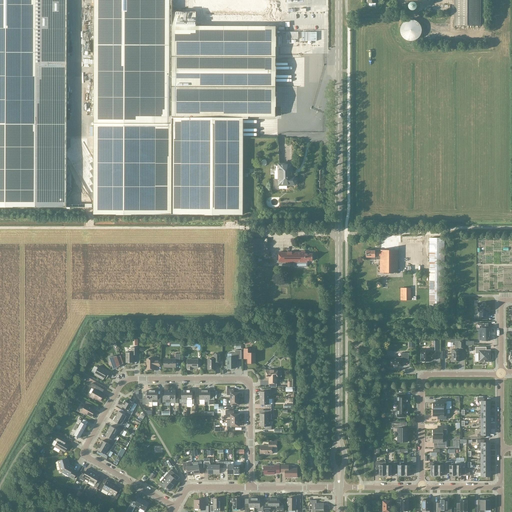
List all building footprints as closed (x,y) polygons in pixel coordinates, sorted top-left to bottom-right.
[(0,0),(0,206),(65,206),(64,0),(0,0)] [(93,0),(94,215),(243,215),(243,117),(275,117),(275,27),(274,27),(274,12),(275,12),(274,0),(93,0)] [(479,0),(454,0),(454,26),(480,26),(479,0)] [(412,1),(411,1),(410,1),(410,2),(409,2),(408,3),(408,4),(407,5),(407,6),(408,6),(408,7),(408,8),(409,9),(410,9),(411,10),(412,10),(413,10),(414,9),(415,9),(415,8),(416,7),(416,6),(416,5),(416,4),(416,3),(415,3),(415,2),(414,2),(413,1),(412,1)] [(402,36),(404,39),(405,40),(408,41),(410,41),(411,41),(412,41),(414,40),(415,40),(417,39),(418,38),(420,36),(421,34),(421,32),(421,30),(421,28),(420,26),(420,24),(418,23),(417,22),(415,21),(413,20),(411,20),(409,20),(407,20),(406,21),(404,22),(402,23),(401,25),(400,27),(400,29),(400,31),(400,33),(401,35),(402,36)] [(310,32),(301,32),(301,41),(310,41),(310,32)] [(276,171),(275,172),(275,178),(276,180),(279,179),(279,185),(279,187),(280,189),(286,188),(287,187),(287,185),(288,186),(291,185),(292,184),(294,184),(296,182),(296,179),(294,177),(292,177),(292,176),(291,176),(291,175),(290,175),(290,172),(291,172),(291,171),(292,170),(291,164),(278,165),(279,171),(276,171)] [(444,308),(444,238),(429,238),(428,308),(444,308)] [(269,239),(247,239),(247,254),(269,254),(269,239)] [(397,272),(397,250),(380,250),(380,252),(375,252),(375,251),(366,250),(366,257),(370,257),(370,260),(375,260),(375,259),(380,259),(380,272),(397,272)] [(312,261),(312,254),(305,254),(305,252),(278,252),(278,262),(307,262),(307,261),(312,261)] [(400,300),(411,300),(411,288),(400,288),(400,300)] [(486,311),(490,311),(490,303),(478,303),(478,311),(479,311),(479,319),(486,319),(486,311)] [(488,328),(488,323),(478,323),(478,328),(482,328),(482,340),(490,340),(490,328),(488,328)] [(451,350),(451,361),(460,361),(460,348),(458,348),(458,341),(455,341),(455,350),(451,350)] [(137,347),(131,347),(131,352),(126,352),(126,363),(133,363),(133,355),(137,355),(137,347)] [(479,361),(490,361),(490,351),(483,351),(483,347),(475,347),(475,354),(479,354),(479,361)] [(250,349),(244,349),(244,359),(247,359),(247,363),(255,363),(255,353),(250,353),(250,349)] [(227,357),(227,368),(235,368),(235,359),(241,359),(241,350),(235,350),(235,353),(231,353),(231,357),(227,357)] [(429,350),(421,350),(421,362),(424,362),(425,362),(429,362),(429,359),(435,359),(435,352),(429,352),(429,350)] [(401,358),(388,358),(388,366),(402,366),(402,360),(408,360),(408,353),(401,353),(401,358)] [(180,354),(175,354),(175,359),(164,359),(164,367),(175,367),(175,362),(180,362),(180,354)] [(207,369),(215,369),(215,362),(220,362),(220,354),(214,354),(214,359),(207,359),(207,369)] [(109,357),(110,361),(109,362),(109,363),(109,364),(109,365),(111,366),(112,366),(113,369),(114,369),(120,365),(123,363),(120,356),(117,357),(117,356),(116,356),(109,357)] [(147,359),(147,369),(154,369),(154,366),(159,366),(159,360),(154,360),(154,359),(147,359)] [(188,360),(187,360),(187,368),(188,368),(188,369),(192,369),(192,368),(197,368),(197,360),(192,360),(190,359),(189,359),(188,360)] [(110,372),(99,366),(94,375),(103,380),(104,377),(106,378),(110,372)] [(277,370),(266,370),(266,373),(265,374),(265,376),(266,376),(266,377),(269,377),(269,383),(276,383),(276,377),(277,377),(277,370)] [(104,390),(92,383),(90,387),(94,389),(89,397),(93,399),(94,398),(100,401),(104,395),(102,393),(104,390)] [(260,398),(268,398),(268,392),(271,392),(271,388),(264,388),(264,392),(260,392),(260,398)] [(230,399),(239,399),(239,393),(234,393),(234,389),(227,389),(227,395),(230,395),(230,399)] [(152,407),(152,402),(152,390),(146,390),(147,397),(142,397),(142,404),(149,404),(149,407),(152,407)] [(152,402),(157,402),(157,403),(160,403),(160,397),(157,397),(157,390),(152,390),(152,402)] [(178,400),(175,400),(175,390),(170,390),(170,403),(178,403),(178,400)] [(199,400),(204,400),(204,390),(199,390),(199,397),(196,397),(196,404),(199,404),(199,400)] [(204,402),(207,402),(207,404),(214,404),(214,397),(210,397),(210,390),(204,390),(204,400),(204,402)] [(397,394),(397,417),(405,417),(405,415),(408,415),(408,409),(405,409),(405,404),(408,404),(408,397),(405,397),(405,394),(397,394)] [(227,402),(227,408),(234,408),(234,405),(239,405),(239,399),(230,399),(230,398),(227,398),(227,402)] [(268,398),(260,398),(260,404),(264,404),(264,408),(271,408),(271,404),(268,404),(268,398)] [(479,407),(481,407),(490,407),(490,401),(484,401),(484,398),(477,398),(477,401),(481,401),(481,405),(479,405),(479,407)] [(433,409),(446,409),(446,399),(439,399),(439,403),(433,403),(433,409)] [(94,406),(84,400),(82,403),(85,405),(80,412),(85,414),(85,413),(92,417),(95,410),(93,409),(94,406)] [(126,412),(131,415),(133,412),(130,411),(134,403),(129,400),(128,403),(124,401),(121,406),(127,409),(126,412)] [(446,419),(446,409),(433,409),(433,416),(439,416),(439,419),(446,419)] [(260,420),(268,420),(271,420),(271,410),(264,410),(264,414),(260,414),(260,420)] [(126,412),(124,415),(118,411),(116,416),(124,421),(125,418),(129,420),(131,415),(126,412)] [(230,420),(239,420),(239,414),(234,414),(234,411),(225,411),(225,417),(230,417),(230,420)] [(121,425),(124,421),(116,416),(113,421),(119,424),(118,426),(124,430),(126,427),(121,425)] [(227,424),(227,430),(234,430),(234,426),(239,426),(239,420),(230,420),(227,420),(227,424)] [(268,420),(260,420),(260,426),(264,426),(264,430),(271,430),(271,426),(268,426),(268,420)] [(87,425),(81,422),(74,435),(79,438),(87,425)] [(400,423),(392,423),(392,428),(397,428),(397,442),(407,442),(407,437),(408,437),(408,433),(407,433),(407,428),(400,428),(400,423)] [(124,430),(118,426),(116,429),(110,426),(108,430),(116,435),(117,432),(121,435),(124,430)] [(433,436),(442,436),(442,432),(446,432),(446,426),(439,426),(439,429),(433,429),(433,436)] [(477,434),(477,438),(484,438),(484,435),(490,435),(490,429),(481,429),(481,432),(479,432),(479,434),(477,434)] [(116,435),(108,430),(105,435),(111,438),(109,441),(115,444),(117,441),(115,440),(118,436),(116,435)] [(67,440),(59,435),(55,441),(57,442),(55,446),(65,452),(69,445),(65,443),(67,440)] [(442,440),(442,436),(433,436),(433,442),(439,442),(439,448),(446,448),(446,440),(442,440)] [(484,439),(477,439),(477,443),(479,443),(479,445),(481,445),(481,448),(490,448),(490,443),(484,443),(484,439)] [(110,451),(113,446),(113,447),(115,444),(109,441),(108,444),(102,440),(99,445),(110,451)] [(260,446),(260,454),(272,454),(272,448),(276,448),(276,442),(269,442),(269,446),(260,446)] [(108,456),(110,451),(99,445),(97,450),(103,453),(101,456),(107,459),(108,456)] [(69,465),(67,458),(58,461),(60,470),(62,469),(63,472),(74,479),(77,472),(72,469),(74,467),(69,465)] [(233,465),(233,474),(239,474),(239,465),(240,465),(241,461),(241,462),(235,460),(235,461),(233,461),(233,465)] [(193,466),(194,474),(200,474),(199,468),(202,468),(201,461),(196,462),(196,465),(193,466)] [(219,468),(223,468),(223,461),(218,461),(217,465),(213,465),(213,474),(219,474),(219,468)] [(233,474),(233,465),(231,465),(231,461),(223,461),(223,468),(227,468),(227,474),(233,474)] [(455,476),(455,464),(450,463),(450,461),(446,461),(446,462),(446,469),(449,469),(449,475),(450,475),(450,476),(455,476)] [(455,464),(455,476),(460,476),(460,475),(461,475),(461,469),(465,469),(465,461),(455,461),(455,464)] [(193,466),(190,466),(189,462),(184,463),(184,464),(183,464),(183,470),(187,470),(188,475),(194,474),(193,466)] [(213,474),(213,465),(210,465),(209,462),(208,462),(204,462),(204,468),(208,468),(208,474),(213,474)] [(394,469),(394,462),(389,462),(389,465),(385,465),(385,476),(390,476),(390,475),(391,475),(391,469),(394,469)] [(404,476),(404,465),(400,465),(400,462),(394,462),(394,469),(398,469),(398,475),(399,475),(399,476),(404,476)] [(446,469),(446,462),(440,462),(440,465),(437,465),(437,476),(441,476),(441,475),(443,475),(443,469),(446,469)] [(274,466),(264,466),(264,474),(274,474),(274,473),(279,473),(279,465),(274,465),(274,466)] [(288,465),(281,465),(281,472),(285,472),(285,477),(297,477),(296,468),(288,468),(288,465)] [(385,476),(385,465),(376,465),(376,469),(379,469),(379,475),(380,475),(380,476),(385,476)] [(89,481),(94,472),(91,470),(91,471),(87,469),(84,474),(81,473),(78,478),(83,481),(85,479),(89,481)] [(164,477),(173,485),(177,480),(173,477),(175,474),(170,470),(164,477)] [(94,472),(89,481),(95,485),(94,486),(97,488),(99,485),(96,483),(100,476),(96,474),(97,473),(94,472)] [(170,489),(173,485),(164,477),(158,484),(163,488),(165,486),(170,489)] [(108,492),(114,483),(111,482),(107,480),(104,485),(102,484),(98,489),(101,491),(102,489),(108,492)] [(114,483),(108,492),(112,494),(111,496),(117,499),(119,494),(117,493),(120,487),(116,485),(114,483)] [(128,507),(126,511),(127,511),(131,511),(133,510),(136,506),(144,511),(149,503),(138,497),(136,502),(132,500),(128,507)] [(200,500),(194,500),(194,508),(200,508),(200,511),(208,511),(208,506),(205,506),(205,498),(200,498),(200,500)] [(210,505),(210,511),(214,511),(214,508),(220,508),(220,498),(213,498),(213,505),(210,505)] [(240,498),(233,498),(233,499),(228,499),(228,506),(233,506),(233,509),(240,509),(240,510),(243,510),(243,504),(240,504),(240,498)] [(248,511),(249,508),(254,508),(254,498),(249,498),(249,504),(245,504),(244,511),(248,511)] [(254,498),(254,508),(257,508),(257,511),(263,511),(263,504),(260,504),(260,498),(254,498)] [(273,508),(273,498),(268,498),(268,504),(264,504),(264,511),(270,511),(270,508),(273,508)] [(273,498),(273,508),(277,508),(277,511),(283,511),(283,504),(279,504),(279,498),(273,498)] [(288,498),(288,504),(288,510),(295,510),(295,503),(296,503),(296,498),(288,498)] [(407,500),(406,500),(406,499),(402,499),(401,500),(400,500),(400,508),(396,508),(396,511),(403,511),(407,511),(407,500)] [(432,511),(433,503),(429,503),(429,500),(427,500),(427,499),(423,499),(423,500),(422,500),(422,504),(420,504),(420,508),(422,508),(422,510),(426,510),(425,511),(432,511)] [(440,503),(437,503),(436,511),(450,511),(451,509),(447,509),(447,500),(446,500),(446,499),(442,499),(442,500),(440,500),(440,503)] [(467,500),(466,500),(465,499),(462,499),(461,500),(460,500),(460,508),(457,508),(456,511),(462,511),(463,511),(467,511),(467,500)] [(309,509),(312,509),(323,509),(323,503),(316,503),(316,500),(310,500),(310,503),(309,503),(309,509)] [(481,504),(477,504),(476,511),(484,511),(484,510),(490,510),(490,500),(481,500),(481,504)]
